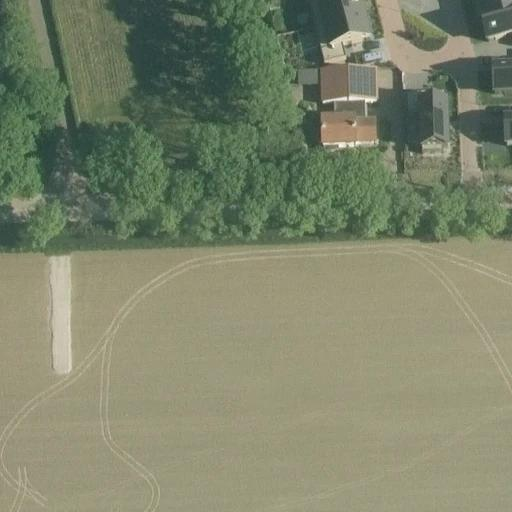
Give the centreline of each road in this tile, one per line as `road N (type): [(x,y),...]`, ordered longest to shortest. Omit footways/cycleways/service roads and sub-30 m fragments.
road 1 (unclassified): [(55,216),(466,200)]
road 2 (residential): [(66,407),(55,216)]
road 3 (residential): [(457,52),(466,200)]
